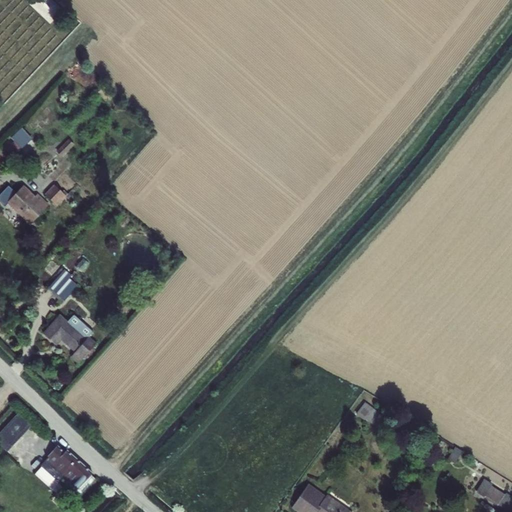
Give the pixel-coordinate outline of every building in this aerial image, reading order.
[(22,126),(2,143),(12,154),(31,137),(22,126)] [(62,156),(74,145),(68,139),(56,150),(62,156)] [(53,206),(60,198),(47,186),(40,194),(53,206)] [(2,207),(24,226),(42,206),(33,196),(30,199),(19,189),(2,207)] [(63,277),(48,293),(57,301),(72,286),(63,277)] [(83,333),(64,315),(58,322),(51,315),(34,335),(46,345),(51,340),(65,352),(62,356),(70,362),(87,343),(80,337),(83,333)] [(362,401),(354,414),(376,427),(383,415),(362,401)] [(15,413),(0,430),(0,446),(6,452),(29,426),(15,413)] [(80,490),(92,477),(63,451),(60,453),(53,447),(37,465),(62,487),(70,491),(80,490)] [(339,511),(330,505),(327,507),(304,491),(292,508),(297,511),(339,511)] [(506,511),(511,505),(504,499),(495,511),(506,511)]
